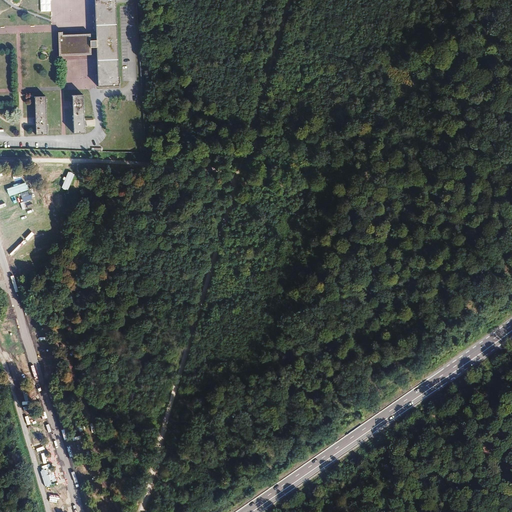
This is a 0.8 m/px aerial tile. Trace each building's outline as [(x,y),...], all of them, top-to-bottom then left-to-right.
[(39,0),(39,11),(50,11),(49,0),(39,0)] [(97,0),(99,43),(99,51),(101,86),(122,87),(119,3),(129,3),(128,0),(97,0)] [(91,36),(57,38),(58,58),(92,57),(92,51),(99,51),(99,43),(91,43),(91,36)] [(47,95),(36,95),(36,117),(35,126),(35,134),(46,134),(47,95)] [(87,95),(75,95),(74,134),(86,134),(87,95)]
